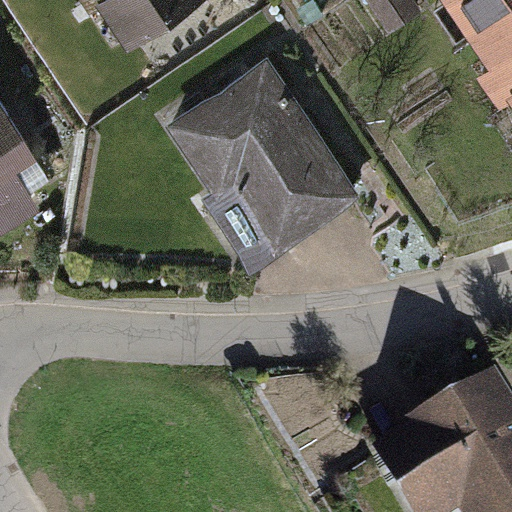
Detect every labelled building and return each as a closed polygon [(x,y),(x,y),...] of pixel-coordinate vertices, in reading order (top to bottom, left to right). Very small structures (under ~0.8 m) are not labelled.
[(184,0),(99,0),(128,40),(184,0)] [(416,0),(367,0),(388,30),(421,7),(416,0)] [(477,45),(511,21),(511,0),(437,0),(433,3),(455,37),(466,29),(477,45)] [(511,21),(477,45),(488,61),(475,69),(498,104),(510,96),(511,98),(511,21)] [(271,53),(170,124),(263,254),(364,182),(271,53)] [(0,100),(0,147),(21,136),(0,100)] [(420,429),(380,453),(414,511),(456,511),(462,508),(464,511),(511,511),(511,398),(495,371),(414,419),(420,429)]
